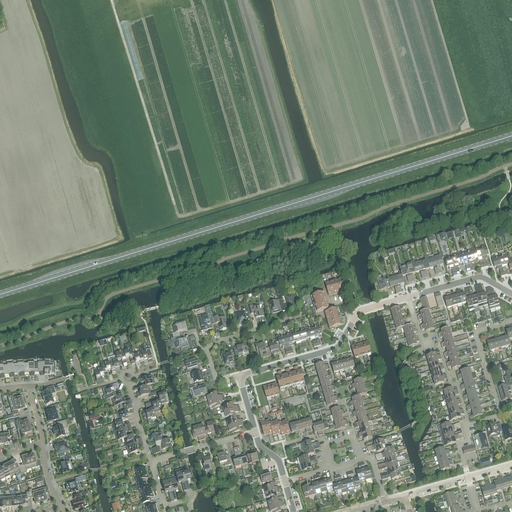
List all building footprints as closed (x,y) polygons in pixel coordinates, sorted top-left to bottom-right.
[(484,268),(488,267),(486,259),(488,259),(487,256),(489,256),(486,245),(481,247),(482,250),(480,250),(484,268)] [(476,248),(472,249),(475,260),(476,259),(477,262),(479,261),(481,268),(484,268),(480,250),(477,251),(476,248)] [(468,254),(466,254),(471,271),(474,270),(472,263),(474,263),(473,260),(475,260),(472,249),(468,251),(468,254)] [(462,252),(458,253),(461,263),(462,263),(463,266),(465,265),(467,272),(471,271),(466,254),(463,255),(462,252)] [(439,256),(434,258),(439,274),(441,273),(439,266),(444,265),(440,253),(438,253),(439,256)] [(455,258),(452,258),(457,275),(460,274),(458,267),(460,267),(459,264),(461,263),(458,253),(454,255),(455,258)] [(502,258),(499,259),(504,276),(508,275),(506,267),(508,267),(507,264),(508,264),(507,260),(506,254),(501,255),(502,258)] [(428,256),(426,257),(430,269),(434,267),(436,275),(439,274),(434,258),(433,255),(428,257),(428,256)] [(457,275),(452,258),(449,259),(449,256),(444,257),(447,267),(449,267),(449,270),(451,269),(453,276),(457,275)] [(496,256),(492,258),(494,268),(496,267),(497,270),(499,269),(501,277),(504,276),(499,259),(497,259),(496,256)] [(425,260),(420,262),(425,278),(428,277),(426,270),(430,269),(426,257),(424,257),(425,260)] [(415,260),(413,261),(416,273),(420,271),(422,279),(425,278),(420,262),(415,263),(415,260)] [(407,264),(406,265),(411,282),(414,281),(412,274),(416,273),(413,261),(411,261),(411,263),(407,264)] [(402,276),(406,275),(408,282),(411,282),(406,265),(401,267),(401,264),(399,265),(401,272),(402,276)] [(399,275),(395,277),(399,293),(402,292),(400,285),(404,284),(402,276),(401,272),(399,272),(399,275)] [(385,279),(382,279),(381,275),(377,277),(380,290),(387,288),(390,287),(388,278),(385,279)] [(389,275),(387,276),(388,278),(390,287),(390,288),(394,286),(397,294),(399,293),(395,277),(390,278),(389,275)] [(479,285),(478,286),(483,304),(484,306),(488,305),(488,302),(487,298),(486,293),(483,294),(482,292),(483,291),(481,285),(479,285)] [(478,286),(475,287),(476,293),(478,293),(478,295),(476,296),(478,305),(479,307),(484,306),(483,304),(478,286)] [(468,288),(465,289),(466,295),(467,294),(468,298),(466,299),(467,303),(469,310),(474,309),(473,307),(470,294),(468,288)] [(472,288),(468,288),(470,294),(473,307),(478,305),(476,296),(473,297),(472,293),(473,293),(472,288)] [(489,288),(486,289),(487,295),(489,294),(490,298),(487,298),(488,302),(488,305),(490,310),(495,309),(494,306),(491,293),(489,288)] [(490,288),(489,288),(491,293),(494,306),(495,309),(500,307),(497,296),(494,296),(493,293),(494,293),(493,289),(490,288)] [(461,290),(458,291),(462,304),(467,303),(466,299),(464,293),(462,294),(461,290)] [(325,293),(315,295),(313,296),(311,296),(311,297),(312,301),(314,300),(315,304),(327,301),(325,293)] [(451,293),(448,294),(452,307),(457,305),(454,296),(452,297),(451,293)] [(298,308),(295,300),(298,299),(296,294),(286,297),(290,311),(298,308)] [(282,300),(269,303),(272,314),(281,311),(280,307),(284,306),(282,300)] [(314,309),(316,313),(330,309),(327,301),(315,304),(316,308),(314,309)] [(252,302),(246,304),(247,307),(249,315),(255,314),(256,318),(264,316),(262,310),(260,310),(259,306),(254,308),(252,302)] [(243,312),(235,314),(238,326),(247,323),(246,317),(249,316),(249,315),(247,307),(242,308),(243,312)] [(325,313),(326,317),(327,321),(339,318),(338,314),(340,313),(339,309),(336,310),(334,310),(325,313)] [(417,316),(418,319),(430,315),(428,310),(424,312),(420,312),(421,315),(417,316)] [(404,312),(392,315),(394,320),(402,318),(401,315),(405,314),(404,312)] [(212,315),(199,319),(201,325),(203,325),(204,331),(211,328),(211,325),(214,324),(213,318),(212,315)] [(218,316),(213,318),(214,324),(218,323),(220,331),(223,330),(224,330),(225,329),(225,330),(231,328),(229,321),(226,322),(225,317),(219,319),(218,316)] [(339,318),(327,321),(330,329),(331,329),(335,328),(343,325),(342,321),(340,321),(339,318)] [(175,333),(172,334),(173,335),(174,338),(180,336),(179,332),(187,330),(184,320),(176,323),(177,326),(173,327),(175,333)] [(420,326),(421,328),(433,325),(431,320),(423,322),(424,325),(420,326)] [(405,328),(404,325),(408,324),(407,322),(395,325),(397,330),(403,328),(405,328)] [(322,334),(319,324),(314,326),(315,329),(313,329),(318,346),(321,345),(319,338),(321,338),(320,335),(322,334)] [(309,327),(305,328),(308,338),(309,338),(310,341),(312,340),(314,347),(318,346),(313,329),(310,330),(309,327)] [(301,333),(299,333),(304,350),(307,349),(305,342),(307,342),(306,339),(308,338),(305,328),(301,330),(301,333)] [(439,337),(451,333),(449,328),(441,330),(442,333),(438,334),(439,337)] [(417,332),(416,330),(405,333),(406,338),(414,336),(413,333),(417,332)] [(295,331),(291,332),(294,342),(296,342),(296,345),(298,344),(300,351),(304,350),(299,333),(296,334),(295,331)] [(294,342),(291,332),(287,334),(288,337),(285,337),(290,354),(293,353),(291,346),(293,346),(292,343),(294,342)] [(282,346),(282,349),(284,348),(286,355),(290,354),(285,337),(282,338),(282,335),(277,336),(278,339),(280,346),(282,346)] [(496,336),(500,348),(505,347),(503,338),(500,339),(499,335),(496,336)] [(174,338),(171,339),(172,344),(175,343),(177,349),(181,348),(181,350),(190,348),(187,338),(181,340),(180,336),(174,338)] [(441,344),(442,346),(453,343),(452,338),(444,340),(445,343),(441,344)] [(486,339),(487,342),(490,351),(495,350),(492,341),(489,342),(488,338),(486,339)] [(279,351),(281,351),(280,346),(278,339),(275,340),(276,343),(273,344),(273,341),(268,342),(271,352),(273,352),(273,354),(279,353),(279,351)] [(420,342),(419,340),(407,343),(409,348),(417,346),(416,343),(420,342)] [(255,344),(258,352),(259,352),(261,358),(271,356),(269,348),(265,349),(263,342),(255,344)] [(238,347),(233,348),(236,357),(243,355),(242,354),(248,352),(246,343),(237,345),(238,347)] [(125,349),(122,350),(125,359),(129,358),(131,365),(135,364),(135,363),(132,354),(131,347),(130,344),(125,346),(125,349)] [(225,366),(229,365),(230,366),(231,367),(232,367),(233,367),(237,366),(235,362),(233,363),(232,357),(235,356),(232,348),(229,349),(230,352),(222,354),(225,366)] [(444,356),(456,353),(455,348),(447,350),(448,353),(444,354),(444,356)] [(148,349),(140,352),(143,361),(147,360),(148,364),(152,363),(148,349)] [(114,352),(115,356),(116,358),(117,362),(121,360),(123,367),(127,366),(125,359),(122,350),(114,352)] [(132,354),(135,363),(139,362),(140,366),(144,365),(143,361),(140,352),(132,354)] [(115,356),(107,358),(108,361),(110,370),(111,374),(115,373),(114,369),(119,368),(117,362),(116,358),(115,356)] [(355,367),(352,359),(349,360),(348,356),(346,357),(349,368),(355,367)] [(428,361),(429,366),(439,363),(438,361),(442,359),(441,357),(428,361)] [(447,364),(447,366),(459,363),(458,358),(450,360),(450,363),(447,364)] [(187,367),(187,370),(185,371),(186,374),(193,372),(200,370),(199,367),(198,367),(196,359),(185,362),(182,363),(184,368),(187,367)] [(336,360),(339,371),(344,370),(344,368),(342,362),(339,363),(338,359),(336,360)] [(108,361),(100,363),(101,367),(104,377),(107,376),(106,371),(110,370),(108,361)] [(13,364),(14,374),(18,374),(19,375),(19,374),(20,374),(21,377),(24,376),(24,377),(24,373),(23,364),(24,364),(23,362),(17,363),(17,364),(13,364)] [(24,364),(23,364),(24,373),(29,373),(29,374),(29,373),(31,373),(31,376),(34,376),(34,373),(34,363),(34,362),(27,362),(28,363),(24,364)] [(34,363),(34,373),(39,373),(39,374),(39,373),(41,373),(41,376),(44,376),(44,362),(43,362),(38,362),(38,363),(34,363)] [(50,362),(44,362),(44,376),(50,376),(50,373),(54,373),(55,363),(54,363),(50,363),(50,362)] [(7,365),(3,365),(4,375),(8,375),(9,376),(9,375),(10,375),(11,378),(14,377),(14,374),(13,364),(13,363),(7,364),(7,365)] [(101,367),(93,369),(97,384),(103,382),(103,379),(100,380),(99,378),(104,377),(101,367)] [(329,367),(317,371),(319,376),(327,373),(326,371),(330,370),(329,367)] [(429,376),(432,376),(441,373),(441,370),(444,369),(444,367),(431,371),(432,374),(429,374),(429,376)] [(457,375),(458,378),(471,374),(469,369),(460,371),(461,374),(457,375)] [(190,374),(192,379),(194,379),(195,383),(203,380),(202,376),(200,371),(190,374)] [(297,387),(301,385),(301,384),(305,383),(303,376),(302,372),(301,371),(293,373),(297,387)] [(285,375),(288,387),(292,386),(293,388),(297,387),(293,373),(285,375)] [(285,375),(277,378),(281,391),(285,390),(284,388),(288,387),(285,375)] [(140,384),(144,382),(145,386),(145,387),(148,386),(149,386),(155,384),(152,376),(139,380),(140,384)] [(506,385),(498,387),(502,401),(510,399),(507,387),(510,386),(508,379),(507,376),(504,377),(505,380),(506,385)] [(446,377),(434,380),(435,385),(444,383),(443,380),(447,379),(446,377)] [(320,381),(322,386),(330,384),(329,381),(333,380),(332,378),(320,381)] [(364,384),(362,379),(354,381),(355,384),(351,385),(352,387),(364,384)] [(460,386),(461,388),(474,384),(472,379),(463,382),(464,385),(460,386)] [(198,387),(197,384),(189,387),(190,390),(194,389),(196,397),(207,394),(205,385),(198,387)] [(55,393),(53,386),(46,389),(47,392),(42,393),(43,396),(42,396),(44,401),(43,401),(44,401),(46,405),(53,403),(54,403),(51,394),(55,393)] [(106,388),(102,389),(103,392),(104,397),(102,397),(103,401),(105,400),(111,399),(111,398),(116,397),(115,393),(114,394),(113,390),(114,389),(113,386),(106,388)] [(145,386),(139,388),(140,393),(136,394),(137,398),(149,395),(151,394),(149,386),(148,386),(145,387),(145,386)] [(445,387),(442,388),(443,391),(445,396),(458,392),(457,390),(453,391),(453,388),(450,389),(446,390),(445,387)] [(335,388),(323,391),(325,397),(333,394),(332,391),(336,390),(335,388)] [(360,396),(367,395),(365,389),(357,392),(358,394),(354,396),(355,398),(360,396)] [(463,396),(464,398),(477,395),(475,389),(466,392),(467,395),(463,396)] [(116,397),(111,398),(111,399),(114,407),(119,405),(120,405),(120,404),(124,403),(123,400),(122,400),(121,396),(122,396),(121,392),(115,393),(116,397)] [(157,395),(158,398),(158,401),(159,401),(160,405),(168,402),(165,392),(161,393),(161,394),(157,395)] [(216,392),(215,393),(208,395),(209,397),(207,397),(208,402),(224,398),(223,395),(217,397),(216,392)] [(445,396),(442,397),(444,401),(446,401),(455,398),(455,395),(458,394),(458,392),(445,396)] [(355,398),(352,398),(353,401),(349,403),(350,405),(362,401),(360,396),(355,398)] [(10,407),(24,403),(22,399),(21,398),(14,400),(14,397),(8,398),(8,401),(10,407)] [(120,405),(119,405),(120,409),(121,408),(122,412),(122,413),(132,410),(131,406),(132,405),(131,401),(130,401),(129,398),(123,400),(124,403),(120,404),(120,405)] [(224,398),(208,402),(210,407),(210,409),(213,409),(220,407),(219,403),(225,401),(224,398)] [(338,398),(326,402),(327,407),(336,405),(335,402),(339,401),(338,398)] [(466,406),(467,409),(480,405),(478,400),(469,402),(470,405),(466,406)] [(151,403),(144,405),(145,408),(148,408),(151,406),(152,409),(154,414),(154,413),(162,411),(160,405),(159,401),(158,401),(155,402),(155,403),(151,404),(151,403)] [(461,402),(448,406),(449,411),(451,410),(458,408),(458,405),(461,404),(461,402)] [(25,407),(24,403),(10,407),(12,412),(13,416),(19,414),(18,411),(25,409),(24,408),(25,407)] [(233,407),(232,403),(224,405),(220,407),(220,408),(220,410),(222,410),(223,410),(224,413),(240,409),(239,406),(233,407)] [(48,418),(47,419),(48,422),(49,423),(52,422),(53,421),(58,420),(55,410),(61,408),(60,404),(50,407),(51,410),(46,412),(47,415),(48,418)] [(148,422),(155,420),(156,420),(154,413),(154,414),(152,409),(151,406),(148,408),(149,411),(145,413),(144,411),(141,412),(143,419),(147,418),(148,422)] [(365,412),(363,407),(355,409),(356,412),(352,413),(353,415),(365,412)] [(241,412),(240,409),(224,413),(221,414),(222,418),(225,417),(226,418),(228,418),(228,419),(236,417),(235,413),(241,412)] [(122,412),(116,414),(118,422),(118,423),(122,422),(128,420),(127,416),(133,414),(134,414),(133,410),(132,410),(122,413),(122,412)] [(481,410),(472,413),(473,416),(469,417),(470,419),(483,415),(481,410)] [(345,412),(333,415),(330,416),(332,421),(334,421),(342,418),(341,415),(345,414),(345,412)] [(463,412),(451,415),(448,416),(450,421),(461,418),(460,415),(464,414),(463,412)] [(370,421),(369,416),(366,417),(358,419),(359,422),(355,423),(356,426),(368,422),(370,421)] [(236,417),(228,419),(229,421),(227,422),(228,427),(244,423),(243,420),(237,421),(236,417)] [(15,425),(17,430),(31,426),(29,422),(28,421),(21,423),(20,420),(14,422),(15,425)] [(309,432),(305,420),(300,422),(302,430),(305,429),(306,433),(309,432)] [(53,428),(54,431),(53,432),(54,435),(55,435),(56,438),(65,436),(63,429),(67,428),(65,421),(54,424),(55,427),(53,428)] [(118,422),(112,424),(114,432),(131,428),(129,424),(123,426),(122,422),(118,423),(118,422)] [(348,422),(336,426),(337,431),(345,429),(344,426),(348,425),(348,422)] [(440,432),(443,431),(451,429),(456,427),(455,425),(451,426),(450,423),(447,424),(447,422),(438,425),(440,432)] [(207,426),(205,427),(208,435),(212,433),(213,437),(216,436),(214,431),(212,423),(207,424),(207,426)] [(245,425),(244,423),(228,427),(230,432),(232,431),(232,433),(240,431),(239,427),(245,425)] [(298,435),(295,423),(290,425),(292,433),(295,432),(296,436),(298,435)] [(500,423),(497,424),(500,433),(503,432),(505,441),(511,438),(511,435),(509,427),(502,429),(500,423)] [(317,424),(312,425),(313,427),(315,433),(317,433),(319,436),(321,436),(317,424)] [(494,424),(486,426),(489,436),(497,434),(498,436),(500,435),(500,433),(497,424),(494,425),(494,424)] [(203,425),(198,427),(202,440),(205,439),(204,436),(208,435),(205,427),(204,427),(203,425)] [(31,426),(17,430),(19,436),(18,436),(19,439),(25,437),(25,434),(32,432),(31,431),(32,431),(31,426)] [(202,440),(198,427),(193,428),(194,430),(192,431),(194,439),(198,437),(199,441),(202,440)] [(371,433),(369,427),(361,430),(362,433),(358,434),(359,436),(371,433)] [(443,431),(440,432),(441,437),(444,436),(453,433),(452,431),(456,430),(456,427),(451,429),(443,431)] [(131,428),(114,432),(117,441),(123,439),(126,438),(125,433),(132,432),(131,428)] [(8,432),(3,433),(3,436),(4,445),(10,444),(9,437),(12,437),(11,430),(8,431),(8,432)] [(164,441),(162,433),(148,436),(150,441),(154,439),(155,444),(161,442),(164,441)] [(441,437),(443,442),(458,437),(458,435),(454,436),(453,433),(444,436),(441,437)] [(477,436),(474,437),(476,445),(478,451),(484,449),(488,448),(486,438),(484,438),(483,436),(481,436),(480,435),(477,436)] [(126,438),(123,439),(125,447),(142,442),(141,438),(139,439),(134,440),(133,436),(126,438)] [(443,442),(444,447),(456,443),(455,440),(462,438),(462,436),(443,442)] [(158,447),(152,449),(154,455),(160,453),(159,451),(173,447),(170,439),(164,441),(161,442),(162,446),(158,447)] [(374,442),(375,445),(367,448),(367,450),(385,445),(388,444),(387,440),(386,440),(384,440),(383,440),(374,442)] [(55,448),(56,451),(57,450),(58,454),(63,453),(63,454),(68,452),(67,449),(65,444),(64,444),(63,441),(57,443),(58,446),(56,447),(56,448),(55,448)] [(303,450),(320,445),(319,442),(312,444),(311,441),(301,444),(303,450)] [(142,442),(125,447),(128,455),(137,452),(136,448),(143,446),(142,442)] [(303,450),(305,456),(305,457),(308,455),(308,456),(314,454),(313,450),(321,448),(320,445),(303,450)] [(239,447),(236,448),(241,466),(248,464),(245,455),(242,456),(241,453),(239,447)] [(241,466),(236,448),(233,449),(235,454),(236,458),(233,459),(235,468),(241,466)] [(381,454),(376,456),(376,458),(394,453),(393,448),(386,450),(384,451),(384,453),(381,454)] [(258,461),(256,452),(252,453),(252,451),(246,453),(249,464),(252,463),(258,461)] [(436,456),(438,461),(447,458),(446,455),(450,454),(449,452),(436,456)] [(232,465),(229,455),(225,456),(224,453),(217,455),(220,464),(224,463),(225,467),(232,465)] [(394,453),(376,458),(377,461),(386,459),(386,460),(395,458),(394,453)] [(40,466),(38,460),(35,461),(33,454),(32,455),(32,454),(27,455),(31,469),(37,467),(40,466)] [(31,469),(27,455),(23,457),(22,458),(24,465),(21,466),(24,473),(27,472),(26,470),(31,469)] [(298,458),(300,465),(317,460),(316,457),(309,459),(308,456),(308,455),(305,457),(305,456),(298,458)] [(63,458),(64,461),(57,463),(58,467),(59,470),(60,474),(69,471),(67,463),(70,463),(69,460),(72,459),(71,456),(63,458)] [(203,466),(205,471),(212,469),(213,472),(218,471),(216,462),(212,463),(210,457),(203,459),(204,465),(203,466)] [(383,464),(378,465),(379,468),(397,463),(395,458),(386,460),(387,463),(383,464)] [(24,473),(21,466),(18,467),(15,460),(9,463),(15,474),(20,471),(21,475),(24,473)] [(317,460),(300,465),(302,471),(312,468),(311,465),(318,463),(317,460)] [(452,462),(439,466),(441,471),(450,469),(449,466),(453,465),(452,462)] [(10,476),(15,474),(9,463),(10,463),(5,466),(10,476)] [(360,471),(356,472),(358,478),(359,482),(366,480),(363,470),(362,467),(361,463),(358,464),(360,471)] [(397,463),(379,468),(380,471),(389,468),(389,470),(398,468),(397,463)] [(10,476),(5,466),(0,468),(5,478),(10,476)] [(138,466),(131,468),(133,473),(136,473),(137,476),(141,475),(146,473),(145,468),(139,469),(138,466)] [(188,468),(181,470),(182,472),(187,490),(190,490),(188,484),(187,481),(191,479),(188,471),(188,468)] [(363,470),(366,480),(372,478),(369,468),(363,470)] [(381,475),(382,478),(400,472),(398,468),(389,470),(390,473),(381,475)] [(181,470),(175,471),(178,483),(182,482),(183,486),(182,486),(184,491),(187,490),(182,472),(181,470)] [(353,472),(350,473),(355,490),(361,488),(359,482),(358,478),(355,479),(353,472)] [(137,476),(133,477),(133,478),(133,479),(134,482),(135,482),(136,486),(145,484),(144,480),(148,478),(146,473),(141,475),(137,476)] [(349,481),(346,482),(348,492),(355,490),(350,473),(347,474),(349,481)] [(272,481),(270,474),(260,477),(262,484),(265,483),(265,486),(273,484),(276,483),(275,480),(272,481)] [(67,488),(66,488),(67,491),(67,490),(68,490),(68,493),(68,494),(69,494),(78,491),(81,490),(79,484),(79,483),(86,481),(85,476),(75,479),(76,481),(76,482),(76,481),(75,482),(66,484),(66,485),(67,488)] [(340,476),(337,477),(342,494),(348,492),(346,482),(342,483),(340,476)] [(333,486),(334,489),(335,495),(342,494),(337,477),(334,477),(336,485),(333,486)] [(496,491),(503,489),(500,478),(497,479),(498,481),(494,482),(494,485),(496,491)] [(500,478),(503,489),(509,487),(507,479),(503,480),(503,478),(500,478)] [(331,479),(325,481),(327,491),(334,489),(333,486),(331,479)] [(174,480),(168,482),(174,499),(174,501),(177,500),(175,494),(174,491),(177,490),(174,480)] [(325,481),(318,483),(321,493),(327,491),(325,481)] [(162,483),(165,493),(169,492),(170,495),(169,496),(171,502),(174,501),(174,499),(168,482),(162,483)] [(318,483),(312,485),(314,493),(315,495),(321,493),(318,483)] [(136,486),(133,487),(134,492),(135,491),(138,492),(139,495),(142,495),(152,492),(150,487),(146,488),(145,484),(136,486)] [(273,484),(265,486),(266,488),(264,489),(265,494),(279,490),(278,487),(274,488),(273,484)] [(487,485),(490,496),(497,494),(496,491),(494,485),(491,486),(490,484),(487,485)] [(309,486),(302,488),(305,497),(311,495),(315,495),(314,493),(312,485),(309,486)] [(481,489),(484,498),(490,496),(487,485),(484,486),(485,488),(481,489)] [(39,493),(42,503),(46,502),(46,501),(47,501),(45,494),(48,493),(46,487),(43,488),(44,492),(39,493)] [(29,492),(30,498),(34,497),(36,504),(37,504),(37,505),(42,503),(39,493),(38,490),(32,491),(32,489),(29,490),(29,492)] [(279,490),(265,494),(267,499),(269,498),(269,500),(277,498),(276,494),(280,493),(279,490)] [(30,498),(29,492),(26,492),(26,494),(21,495),(22,507),(28,506),(27,499),(30,498)] [(142,495),(139,495),(141,501),(142,504),(143,503),(150,501),(149,498),(153,497),(152,492),(142,495)] [(453,493),(444,495),(446,502),(457,499),(456,496),(454,497),(453,493)] [(73,506),(72,507),(73,509),(74,509),(74,510),(83,507),(81,500),(82,500),(80,495),(73,497),(75,502),(72,503),(73,506)] [(268,502),(269,507),(283,504),(282,501),(278,502),(277,498),(269,500),(270,502),(268,502)] [(457,499),(446,502),(448,509),(450,508),(457,506),(456,502),(458,502),(457,499)]
